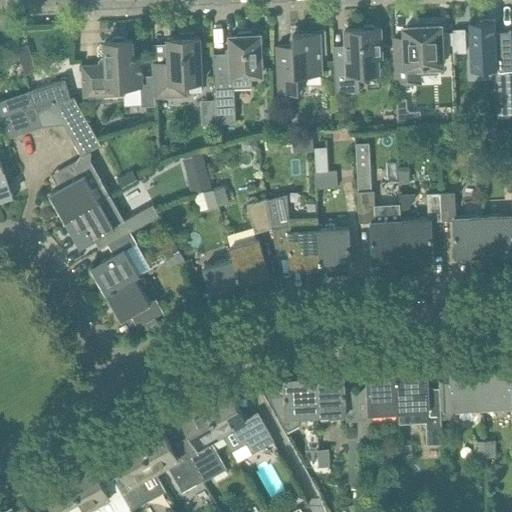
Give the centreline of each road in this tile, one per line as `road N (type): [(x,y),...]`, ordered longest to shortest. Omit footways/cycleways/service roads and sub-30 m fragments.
road 1 (residential): [(122,394),(202,348),(261,328),(332,316),(511,307)]
road 2 (residential): [(122,394),(40,256),(0,244)]
road 3 (residential): [(0,461),(122,394)]
